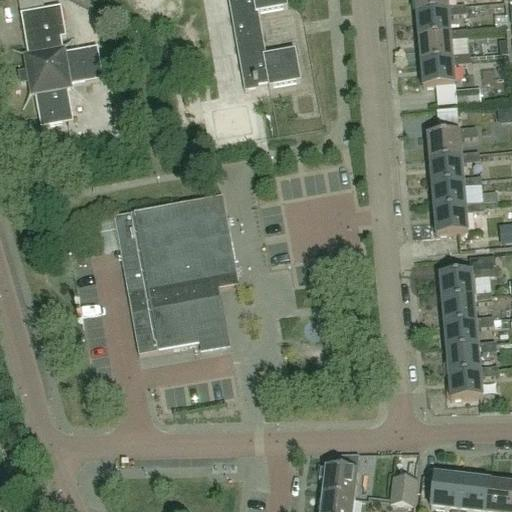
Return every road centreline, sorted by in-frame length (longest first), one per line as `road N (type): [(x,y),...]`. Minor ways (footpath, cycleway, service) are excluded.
road 1 (residential): [(400,438),(364,0)]
road 2 (residential): [(274,442),(49,450)]
road 3 (unclassified): [(49,450),(0,287)]
road 4 (residential): [(400,438),(274,442)]
